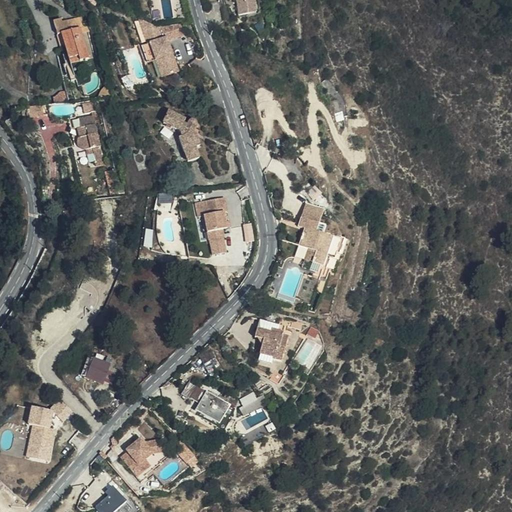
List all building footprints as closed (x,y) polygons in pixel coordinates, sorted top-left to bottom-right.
[(237,0),(239,15),(250,14),(248,0),(237,0)] [(254,0),(248,0),(250,14),(256,13),(254,0)] [(159,31),(140,21),(149,46),(143,47),(146,55),(149,65),(157,63),(162,61),(163,63),(168,78),(180,74),(169,43),(168,39),(166,41),(159,31)] [(184,37),(180,26),(159,31),(166,41),(168,39),(169,43),(184,37)] [(76,57),(78,63),(87,60),(79,30),(60,35),(68,59),(76,57)] [(70,65),(78,63),(76,57),(68,59),(70,65)] [(163,63),(157,64),(162,80),(168,78),(163,63)] [(185,120),(167,113),(162,125),(178,131),(180,134),(181,140),(179,141),(188,165),(199,161),(196,151),(200,149),(196,139),(190,137),(196,124),(194,121),(190,121),(187,124),(184,123),(185,120)] [(94,115),(70,119),(74,144),(83,143),(85,154),(89,154),(94,153),(95,162),(102,161),(94,115)] [(161,204),(173,202),(172,194),(160,196),(161,204)] [(225,231),(229,230),(226,213),(229,212),(226,196),(195,203),(198,218),(204,216),(209,240),(210,240),(214,256),(229,253),(225,231)] [(309,252),(305,264),(337,275),(349,238),(320,228),(326,211),(306,204),(299,225),(307,228),(299,249),(309,252)] [(303,326),(305,321),(294,318),(293,324),(303,326)] [(273,359),(272,362),(281,365),(289,335),(282,334),(284,328),(260,322),(256,339),(263,341),(259,355),(273,359)] [(271,366),(272,362),(273,359),(259,355),(257,363),(271,366)] [(110,364),(95,359),(88,378),(104,383),(110,364)] [(218,369),(213,361),(204,367),(209,374),(218,369)] [(276,390),(285,376),(276,369),(266,383),(276,390)] [(199,406),(195,412),(220,427),(230,409),(197,390),(190,401),(199,406)] [(62,400),(53,409),(65,421),(75,412),(62,400)] [(241,421),(257,411),(253,404),(237,414),(241,421)] [(50,429),(54,412),(32,408),(29,425),(34,425),(28,457),(52,462),(58,430),(50,429)] [(220,427),(195,412),(193,415),(218,430),(220,427)] [(141,449),(137,445),(133,447),(129,451),(123,456),(125,458),(117,465),(129,477),(142,465),(149,459),(161,457),(160,446),(141,449)] [(147,471),(142,465),(129,477),(134,483),(147,471)] [(95,507),(99,511),(115,511),(128,501),(114,485),(106,492),(109,495),(95,507)]
